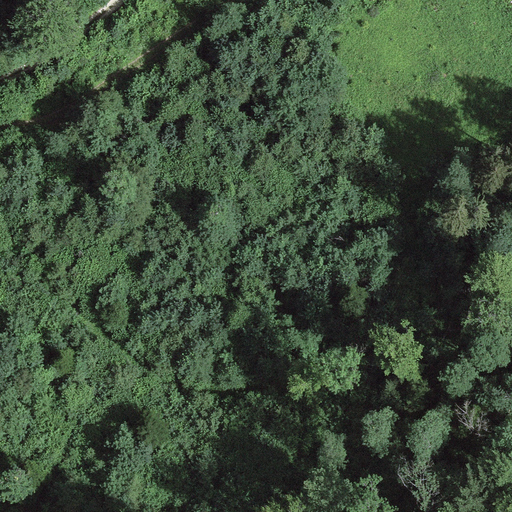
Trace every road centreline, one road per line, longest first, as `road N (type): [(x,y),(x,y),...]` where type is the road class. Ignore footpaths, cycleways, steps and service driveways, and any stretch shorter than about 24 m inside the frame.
road 1 (track): [(0,251),(164,380),(205,395),(294,384),(511,308)]
road 2 (track): [(0,127),(44,122),(74,106),(236,0)]
road 3 (track): [(119,0),(0,84)]
